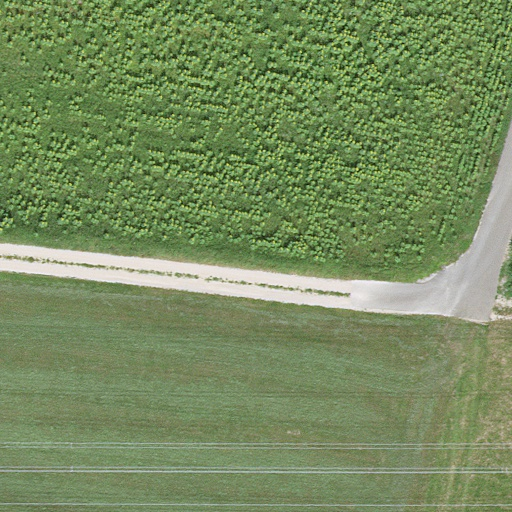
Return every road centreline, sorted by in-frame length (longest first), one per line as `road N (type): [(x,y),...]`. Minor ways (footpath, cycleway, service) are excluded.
road 1 (track): [(0,256),(461,304)]
road 2 (track): [(511,142),(461,304)]
